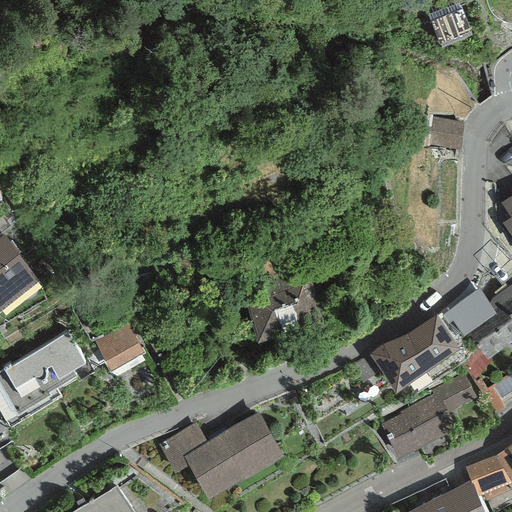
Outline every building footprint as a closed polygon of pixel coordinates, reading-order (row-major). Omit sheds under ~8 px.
[(462,5),(431,18),(439,37),(470,24),(462,5)] [(456,148),(454,123),(426,123),(426,148),(456,148)] [(511,196),(502,202),(511,217),(511,219),(506,223),(511,233),(511,196)] [(261,235),(206,251),(212,273),(250,261),(256,281),(289,272),(287,266),(279,268),(275,256),(268,258),(261,235)] [(0,305),(10,297),(7,293),(27,277),(0,242),(0,305)] [(312,272),(267,286),(269,292),(245,302),(251,331),(275,330),(323,314),(312,272)] [(475,321),(463,332),(481,356),(511,336),(511,283),(492,299),(475,321)] [(477,304),(468,292),(436,318),(405,333),(382,346),(368,354),(392,386),(405,379),(409,387),(424,376),(422,366),(451,348),(448,339),(464,324),(477,304)] [(176,318),(140,337),(151,356),(188,337),(183,326),(203,316),(198,306),(176,318)] [(121,326),(93,344),(106,366),(135,349),(121,326)] [(0,423),(2,427),(53,397),(49,386),(79,367),(58,332),(2,364),(0,363),(0,423)] [(408,416),(383,430),(395,454),(449,426),(442,412),(451,407),(471,398),(459,379),(407,410),(408,416)] [(207,438),(184,452),(188,459),(207,490),(240,471),(242,474),(284,449),(259,407),(207,438)] [(184,452),(207,438),(195,421),(159,443),(174,467),(188,459),(184,452)] [(511,446),(495,459),(463,474),(470,485),(474,492),(481,509),(511,494),(505,479),(511,474),(511,446)] [(0,460),(0,489),(14,479),(0,460)] [(135,506),(117,479),(66,511),(135,511),(132,507),(135,506)] [(470,485),(414,511),(482,511),(481,509),(474,492),(470,485)]
